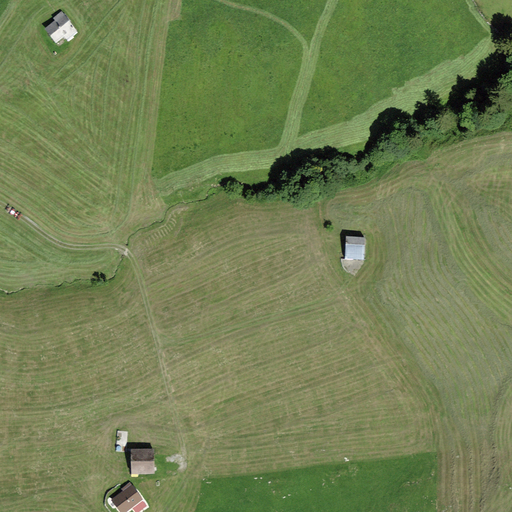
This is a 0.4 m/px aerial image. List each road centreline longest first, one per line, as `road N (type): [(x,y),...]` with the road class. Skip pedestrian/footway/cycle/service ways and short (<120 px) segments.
road 1 (track): [(355,274),(327,299),(161,344),(129,250),(63,243),(0,201)]
road 2 (track): [(189,464),(161,344)]
